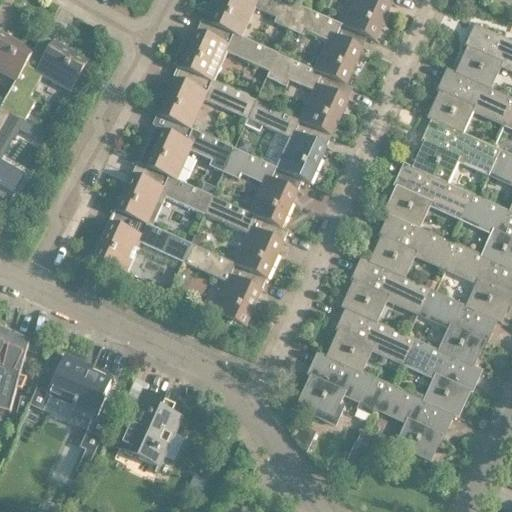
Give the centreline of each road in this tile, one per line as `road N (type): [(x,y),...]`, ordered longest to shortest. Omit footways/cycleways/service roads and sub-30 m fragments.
road 1 (residential): [(257,405),(427,0)]
road 2 (residential): [(32,287),(142,44)]
road 3 (residential): [(257,405),(204,358),(32,287)]
road 4 (residential): [(318,511),(257,405)]
